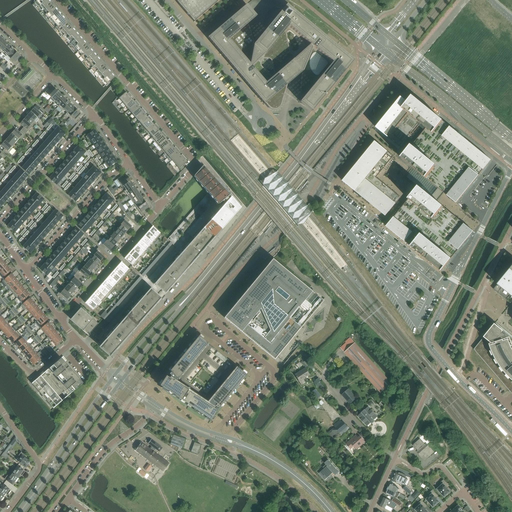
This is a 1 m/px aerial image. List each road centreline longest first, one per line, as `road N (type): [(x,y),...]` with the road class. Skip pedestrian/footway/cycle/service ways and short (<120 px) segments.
road 1 (tertiary): [(182,303),(353,87)]
road 2 (residential): [(160,207),(193,162),(55,0)]
road 3 (residential): [(450,102),(509,164),(450,288)]
road 4 (residential): [(369,511),(395,456),(325,383),(327,366),(341,352)]
road 5 (tertiary): [(114,376),(15,511)]
road 6 (tertiary): [(21,511),(118,384)]
road 7 (residential): [(268,366),(215,320),(207,322),(206,331),(260,376)]
road 8 (residential): [(60,321),(160,207)]
road 9 (secondary): [(511,137),(394,41)]
road 10 (residential): [(25,271),(129,163)]
road 11 (residential): [(261,114),(165,0)]
road 12 (residential): [(94,114),(0,220)]
road 13 (residential): [(219,441),(275,464),(328,511)]
road 14 (residential): [(333,511),(295,474),(227,437)]
road 15 (residential): [(8,511),(39,466),(0,407)]
road 16 (residential): [(67,498),(150,407)]
